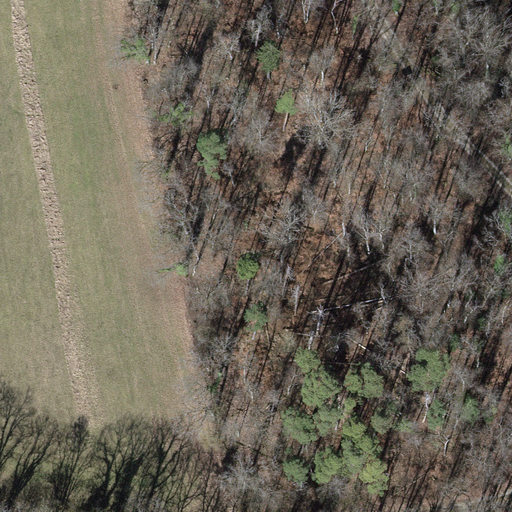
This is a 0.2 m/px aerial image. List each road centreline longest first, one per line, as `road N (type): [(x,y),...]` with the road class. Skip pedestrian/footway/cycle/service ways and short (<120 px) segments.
road 1 (track): [(511,200),(368,0)]
road 2 (track): [(0,477),(120,511)]
